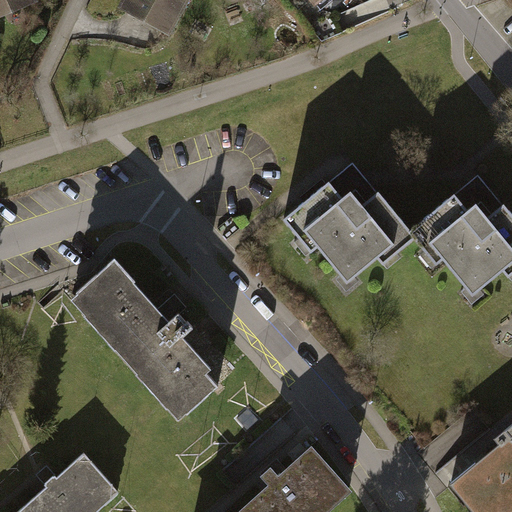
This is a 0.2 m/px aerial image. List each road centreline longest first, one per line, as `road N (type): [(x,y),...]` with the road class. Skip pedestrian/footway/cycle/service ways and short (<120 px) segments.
road 1 (residential): [(405,511),(334,408),(152,205)]
road 2 (residential): [(0,244),(120,205),(152,205)]
